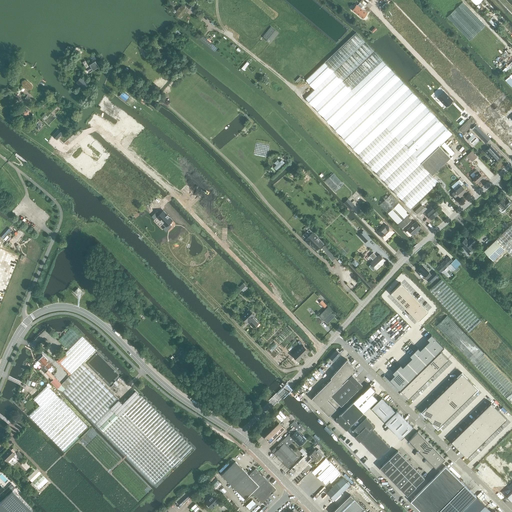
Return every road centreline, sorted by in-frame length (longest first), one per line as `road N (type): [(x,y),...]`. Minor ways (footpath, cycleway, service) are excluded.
road 1 (residential): [(322,349),(158,176),(99,127),(68,149),(51,141)]
road 2 (track): [(351,317),(241,195),(137,101)]
road 3 (secondary): [(238,435),(171,391),(84,312),(53,307),(27,320)]
road 4 (unclassified): [(509,511),(332,338)]
road 5 (track): [(511,144),(380,17),(373,0)]
road 6 (residential): [(27,320),(24,307),(62,214),(7,161)]
road 7 (unclassified): [(396,267),(511,163)]
road 8 (track): [(481,113),(488,101),(390,0)]
road 9 (unclassified): [(238,435),(322,349)]
